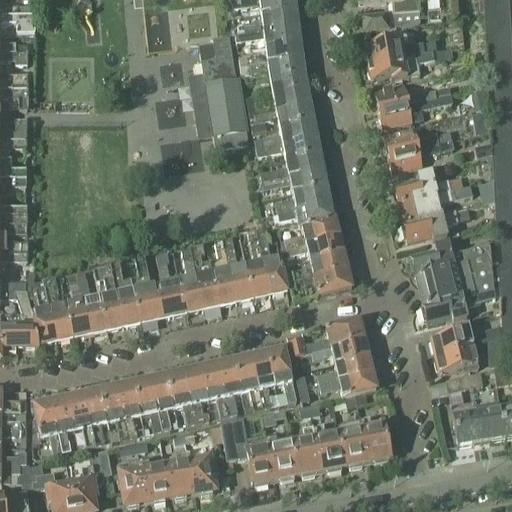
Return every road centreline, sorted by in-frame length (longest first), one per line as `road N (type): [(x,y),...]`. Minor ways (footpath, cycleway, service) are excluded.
road 1 (residential): [(0,376),(23,389),(154,362),(184,340),(372,306)]
road 2 (residential): [(372,306),(339,167),(358,132),(349,96),(322,81),(315,41),(332,17),(330,0)]
road 3 (residential): [(422,496),(403,413),(419,386),(401,317),(372,306)]
